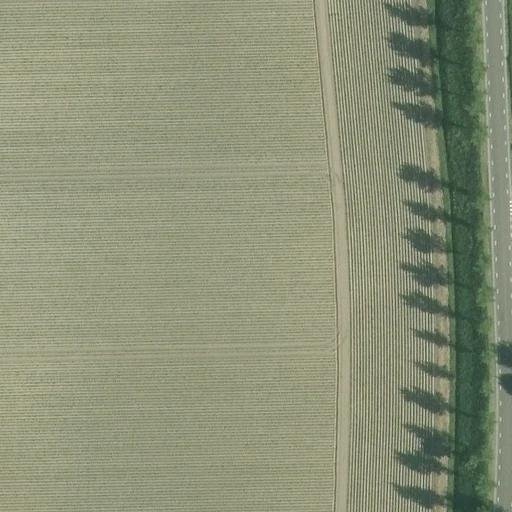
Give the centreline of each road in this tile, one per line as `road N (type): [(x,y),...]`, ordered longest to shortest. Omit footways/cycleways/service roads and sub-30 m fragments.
road 1 (tertiary): [(499,511),(496,225)]
road 2 (tertiary): [(496,225),(491,0)]
